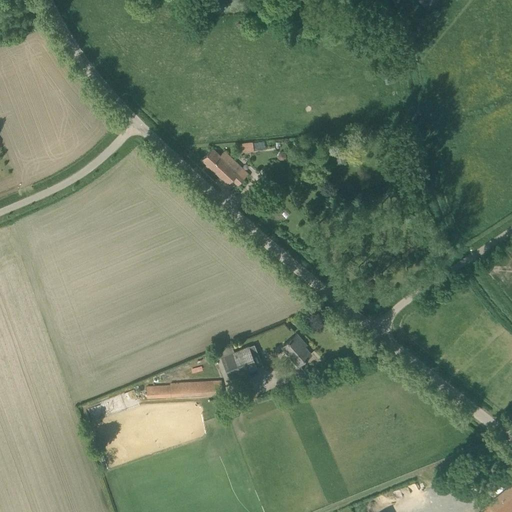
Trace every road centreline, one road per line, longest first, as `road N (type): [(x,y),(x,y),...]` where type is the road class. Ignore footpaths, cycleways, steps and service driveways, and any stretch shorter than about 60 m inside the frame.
road 1 (unclassified): [(373,331),(137,121)]
road 2 (unclassified): [(511,443),(373,331)]
road 3 (unclassified): [(373,331),(511,231)]
road 4 (unclassified): [(0,213),(92,167),(137,121)]
road 5 (unclassified): [(137,121),(71,51),(47,0)]
